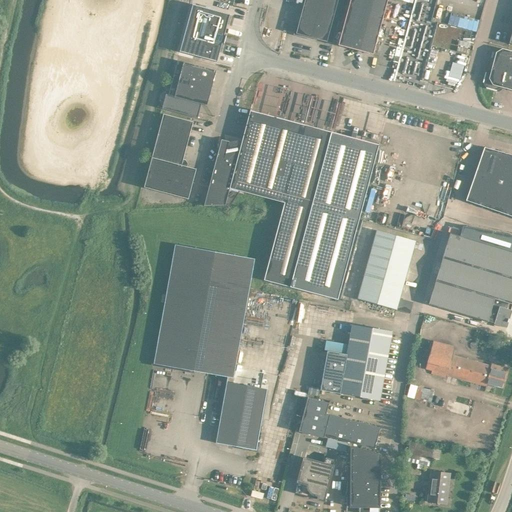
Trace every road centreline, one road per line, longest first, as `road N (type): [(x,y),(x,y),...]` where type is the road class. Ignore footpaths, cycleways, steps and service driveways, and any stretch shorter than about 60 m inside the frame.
road 1 (unclassified): [(511,124),(242,52)]
road 2 (tertiary): [(208,511),(0,446)]
road 3 (unclassified): [(395,511),(394,416),(411,321)]
